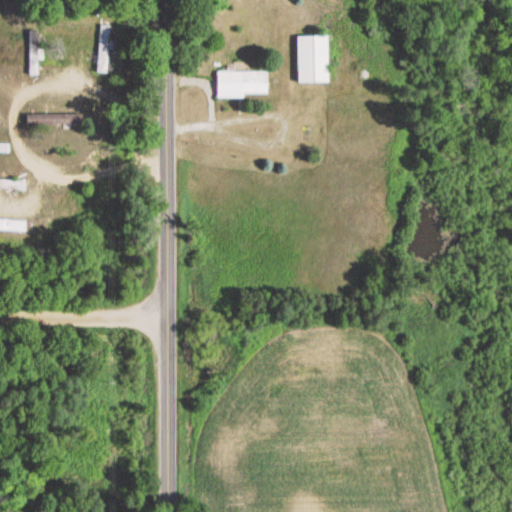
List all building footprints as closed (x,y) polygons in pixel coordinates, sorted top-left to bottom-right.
[(100,27),(102,74),(119,73),(117,26),(100,27)] [(335,84),(335,37),(302,37),(302,84),(335,84)] [(32,76),(43,76),(43,48),(32,48),(32,76)] [(274,71),(221,71),(221,97),(274,97),(274,71)] [(71,126),(71,115),(30,115),(30,126),(71,126)] [(0,153),(14,153),(14,144),(0,143),(0,153)] [(30,180),(0,179),(0,188),(30,189),(30,180)] [(0,229),(30,231),(30,220),(0,217),(0,229)]
